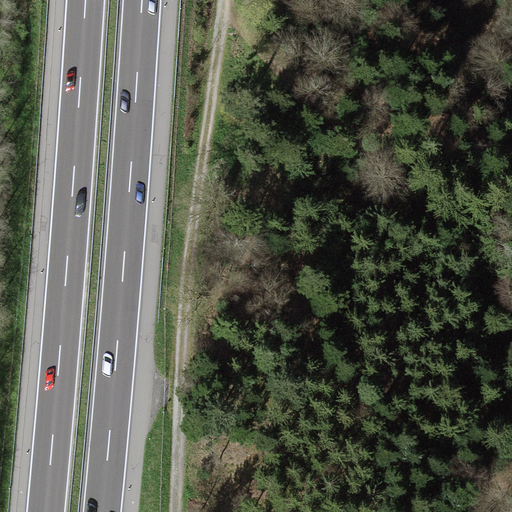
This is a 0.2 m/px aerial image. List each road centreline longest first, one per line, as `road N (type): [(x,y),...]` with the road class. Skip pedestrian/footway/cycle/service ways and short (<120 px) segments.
road 1 (track): [(175,511),(184,297),(224,0)]
road 2 (motorway): [(85,0),(45,511)]
road 3 (motorway): [(102,511),(141,0)]
road 4 (track): [(223,6),(439,233),(511,291)]
